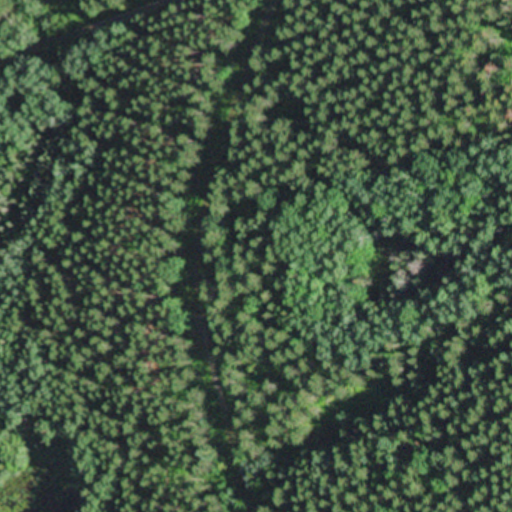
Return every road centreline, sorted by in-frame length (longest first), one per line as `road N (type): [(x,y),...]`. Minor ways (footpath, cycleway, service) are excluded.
road 1 (residential): [(0,69),(199,385),(193,196),(250,0)]
road 2 (residential): [(511,442),(466,448),(390,511)]
